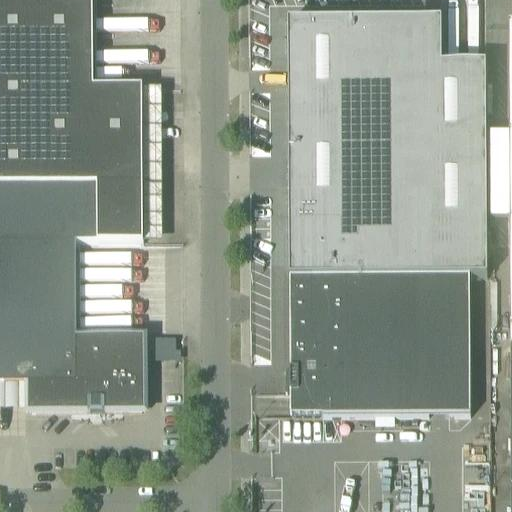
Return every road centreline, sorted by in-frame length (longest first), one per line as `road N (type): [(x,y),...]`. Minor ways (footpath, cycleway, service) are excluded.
road 1 (unclassified): [(215,506),(215,0)]
road 2 (unclassified): [(0,508),(215,506)]
road 3 (unknown): [(215,465),(279,466),(337,450),(419,457)]
